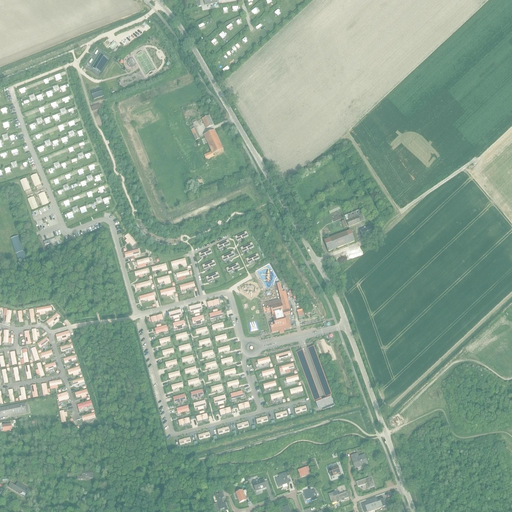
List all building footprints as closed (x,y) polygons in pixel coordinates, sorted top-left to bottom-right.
[(201,117),(206,129),(213,125),(209,116),(205,118),(204,115),(201,117)] [(189,127),(195,140),(200,138),(195,128),(195,129),(193,125),(189,127)] [(204,135),(210,148),(211,152),(204,155),(206,160),(213,156),(212,154),(223,149),(214,131),(204,135)] [(41,183),(37,173),(31,176),(35,186),(41,183)] [(26,177),(20,180),(24,190),(31,188),(26,177)] [(44,192),(39,194),(43,205),(49,202),(44,192)] [(34,196),(28,199),(33,209),(38,207),(34,196)] [(328,210),(330,213),(341,208),(339,205),(328,210)] [(364,219),(362,214),(360,209),(345,215),(349,226),(366,220),(366,219),(364,219)] [(364,238),(373,234),(370,226),(366,228),(365,226),(363,227),(364,228),(361,230),(364,238)] [(329,251),(355,241),(350,230),(324,240),(329,251)] [(246,231),(235,237),(237,241),(248,236),(246,231)] [(137,242),(128,233),(125,236),(127,238),(125,240),(128,243),(130,242),(133,245),(137,242)] [(18,237),(11,239),(16,255),(24,252),(18,237)] [(230,244),(228,240),(217,245),(219,249),(230,244)] [(240,248),(242,252),(254,247),(252,243),(240,248)] [(140,253),(139,248),(125,252),(126,256),(140,253)] [(200,258),(212,253),(210,248),(209,249),(198,254),(200,258)] [(233,252),(221,257),(223,261),(235,256),(233,252)] [(257,254),(246,259),(248,263),(259,258),(257,254)] [(204,270),(215,264),(214,260),(202,265),(204,270)] [(152,266),(153,271),(162,268),(163,271),(168,269),(166,263),(152,266)] [(237,263),(226,268),(228,273),(239,267),(237,263)] [(217,272),(206,277),(207,281),(219,276),(217,272)] [(157,278),(159,282),(164,281),(165,284),(171,282),(170,275),(157,278)] [(281,330),(292,328),(289,314),(291,314),(290,309),(288,310),(281,281),(277,282),(281,298),(264,302),(265,306),(263,306),(264,312),(266,312),(267,312),(269,312),(271,311),(273,320),(274,322),(270,323),(272,333),(281,330)] [(194,282),(179,286),(181,291),(195,287),(194,282)] [(161,296),(175,292),(174,287),(160,291),(161,296)] [(155,299),(153,292),(139,296),(140,300),(147,298),(148,301),(155,299)] [(302,308),(299,303),(296,304),(299,309),(297,309),(299,318),(305,317),(303,308),(302,308)] [(61,316),(57,311),(44,321),(49,328),(59,320),(58,318),(61,316)] [(69,331),(56,334),(57,338),(62,337),(62,339),(68,338),(67,335),(70,334),(69,331)] [(49,340),(46,336),(37,343),(40,347),(49,340)] [(291,356),(290,351),(275,355),(276,360),(291,356)] [(270,362),(269,357),(257,360),(258,365),(270,362)] [(41,363),(36,364),(41,377),(45,376),(41,363)] [(56,367),(55,363),(44,366),(46,371),(56,367)] [(294,368),(293,363),(281,367),(282,371),(294,368)] [(79,371),(81,370),(80,366),(68,370),(69,374),(73,373),(74,375),(79,374),(79,371)] [(261,372),(263,377),(275,373),(274,369),(261,372)] [(285,378),(287,383),(299,380),(298,375),(285,378)] [(57,395),(59,402),(69,399),(67,392),(57,395)] [(331,397),(316,402),(318,409),(333,404),(331,397)] [(0,407),(0,417),(26,412),(26,411),(29,410),(27,404),(25,404),(24,402),(0,407)] [(94,412),(82,416),(83,421),(96,417),(94,412)] [(351,456),(352,460),(351,460),(353,464),(357,463),(358,467),(368,463),(365,455),(359,457),(357,454),(351,456)] [(338,466),(328,469),(331,477),(340,473),(338,466)] [(300,477),(309,474),(306,467),(298,470),(300,477)] [(278,487),(289,483),(285,473),(278,476),(279,478),(275,479),(278,487)] [(378,476),(372,479),(371,476),(363,479),(364,482),(368,480),(370,487),(374,486),(375,488),(378,487),(378,484),(381,483),(378,476)] [(258,479),(252,482),(256,491),(266,487),(263,480),(266,480),(265,478),(262,479),(263,481),(259,482),(258,479)] [(10,483),(8,487),(19,494),(21,491),(21,490),(27,493),(29,489),(17,482),(15,486),(10,483)] [(215,495),(218,503),(223,501),(223,499),(225,498),(222,490),(219,491),(220,494),(218,495),(218,494),(217,495),(217,494),(215,495)] [(243,490),(236,492),(239,503),(246,500),(245,497),(248,496),(246,490),(243,491),(243,490)] [(312,501),(317,499),(316,496),(314,497),(311,490),(304,492),(306,500),(311,498),(312,501)] [(329,495),(330,498),(332,504),(337,502),(337,503),(341,502),(339,495),(337,492),(329,495)] [(339,495),(341,502),(344,500),(344,499),(349,498),(347,492),(339,495)] [(373,501),(374,503),(373,504),(375,510),(379,509),(379,508),(386,506),(383,499),(380,500),(380,498),(373,501)] [(223,501),(218,503),(221,511),(222,510),(223,510),(223,509),(225,508),(226,511),(229,510),(226,503),(224,503),(223,501)] [(375,510),(373,504),(371,504),(370,502),(361,505),(363,511),(369,511),(371,511),(375,510)]
